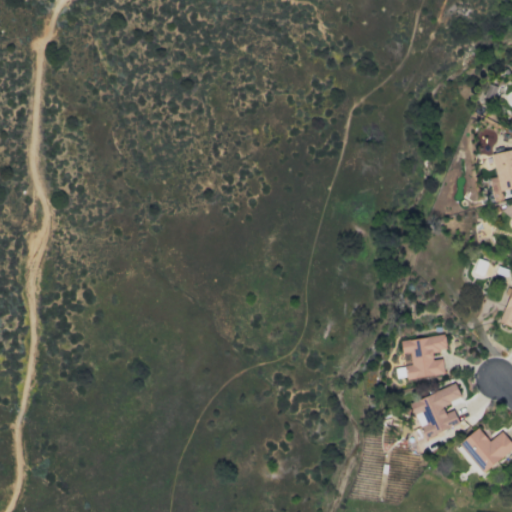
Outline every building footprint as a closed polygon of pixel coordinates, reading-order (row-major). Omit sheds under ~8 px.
[(511,187),(511,149),(490,153),(494,177),(488,178),(492,197),(500,195),(499,190),(511,187)] [(511,284),(511,285),(498,322),(510,326),(511,320),(511,284)] [(443,373),(441,358),(432,359),(431,352),(445,350),(443,334),(399,340),(401,353),(408,352),(410,365),(403,365),(405,379),(443,373)] [(458,424),(452,409),(444,413),(441,405),(460,398),(454,384),(409,402),(423,438),(458,424)] [(511,444),(501,430),(487,441),(477,427),(457,443),(481,473),(511,448),(511,444)]
